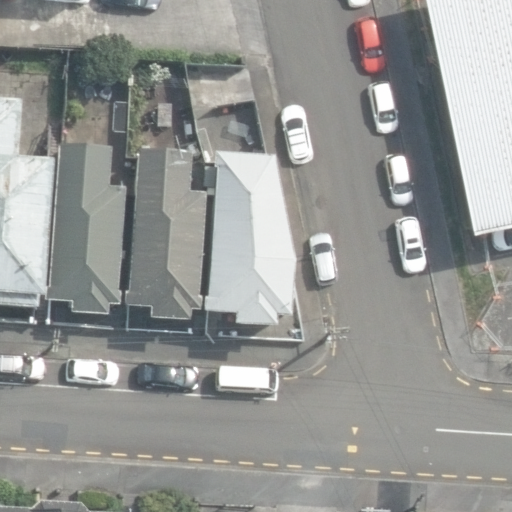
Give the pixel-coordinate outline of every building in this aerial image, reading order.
[(511,0),(405,0),(459,256),(511,245),(511,0)] [(0,310),(37,313),(37,301),(42,302),(51,166),(15,163),(19,108),(0,106),(0,310)] [(58,152),(48,304),(69,305),(68,317),(105,320),(105,312),(117,313),(125,199),(107,197),(110,156),(58,152)] [(150,324),(189,326),(190,315),(198,315),(205,201),(186,200),(188,162),(135,158),(125,312),(150,313),(150,324)] [(247,329),(288,331),(289,322),(302,322),(306,268),(285,163),(226,160),(225,176),(228,176),(222,302),(216,302),(215,317),(247,319),(247,329)]
